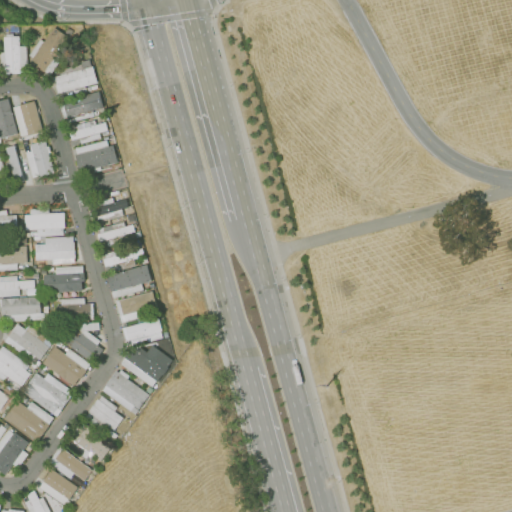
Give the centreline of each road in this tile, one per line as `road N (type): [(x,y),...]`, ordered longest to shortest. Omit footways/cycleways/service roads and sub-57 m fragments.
road 1 (primary): [(141,0),(244,368)]
road 2 (primary): [(324,511),(243,217)]
road 3 (primary): [(243,217),(185,0)]
road 4 (primary): [(244,368),(283,511)]
